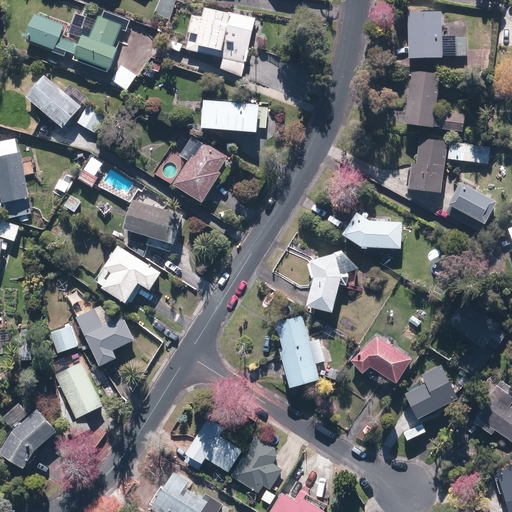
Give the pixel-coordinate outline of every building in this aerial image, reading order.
[(36,15),(26,40),(110,71),(118,50),(115,49),(121,31),(125,33),(130,21),(104,12),(102,17),(84,10),(82,16),(76,14),(68,34),(83,39),(80,47),(59,39),(64,26),(36,15)] [(194,17),(187,51),(244,64),(254,20),(228,14),(228,16),(204,11),(202,19),(194,17)] [(440,14),(407,15),(408,60),(441,59),(440,14)] [(137,77),(120,66),(110,80),(128,92),(137,77)] [(440,76),(411,72),(404,125),(462,133),(464,116),(435,112),(440,76)] [(80,107),(45,77),(26,98),(62,128),(80,107)] [(180,94),(156,85),(152,96),(175,106),(180,94)] [(90,103),(77,123),(95,134),(108,115),(90,103)] [(203,103),(201,130),(256,135),(258,107),(203,103)] [(440,195),(447,142),(420,139),(416,166),(413,166),(410,191),(440,195)] [(174,186),(202,204),(220,175),(218,173),(228,158),(205,143),(195,159),(192,157),(174,186)] [(490,146),(450,143),(448,162),(489,165),(490,146)] [(29,198),(21,154),(0,157),(0,185),(3,203),(29,198)] [(79,180),(92,189),(98,180),(95,178),(104,165),(93,158),(79,180)] [(67,174),(57,190),(65,195),(75,179),(67,174)] [(495,203),(459,184),(448,207),(449,208),(446,214),(479,231),(482,224),(484,225),(495,203)] [(82,203),(71,197),(65,207),(76,213),(82,203)] [(132,202),(124,230),(173,245),(181,217),(132,202)] [(341,236),(361,248),(400,250),(401,224),(370,223),(355,214),(341,236)] [(161,274),(118,247),(96,282),(104,287),(103,290),(125,304),(138,284),(149,291),(161,274)] [(332,314),(341,279),(334,255),(309,262),(314,279),(307,307),(332,314)] [(465,300),(448,323),(484,350),(501,326),(465,300)] [(101,307),(77,318),(100,366),(116,358),(113,351),(134,341),(122,316),(109,322),(101,307)] [(319,381),(303,317),(276,323),(283,353),(281,354),(290,389),(319,381)] [(77,346),(71,327),(51,334),(57,353),(77,346)] [(438,330),(426,346),(449,363),(461,347),(438,330)] [(362,374),(370,367),(396,384),(411,360),(377,338),(351,362),(362,374)] [(13,345),(13,360),(31,360),(31,346),(13,345)] [(103,406),(82,363),(56,376),(77,418),(103,406)] [(405,395),(417,420),(456,400),(440,367),(422,376),(426,385),(405,395)] [(511,399),(495,387),(474,416),(511,442),(511,408),(509,407),(511,402),(511,399)] [(0,453),(24,469),(34,453),(56,433),(37,411),(12,433),(0,452),(0,453)] [(224,429),(208,419),(185,455),(187,456),(184,461),(199,469),(205,459),(228,473),(242,451),(219,437),(224,429)] [(275,449),(256,437),(230,477),(258,494),(264,485),(270,489),(282,470),(272,464),(277,457),(275,449)] [(511,511),(511,467),(496,473),(508,511),(511,511)] [(174,473),(151,509),(156,511),(218,511),(222,506),(205,495),(202,498),(188,489),(191,483),(174,473)] [(276,496),(266,491),(261,500),(271,505),(276,496)] [(282,494),(270,511),(320,511),(301,499),(298,504),(282,494)]
